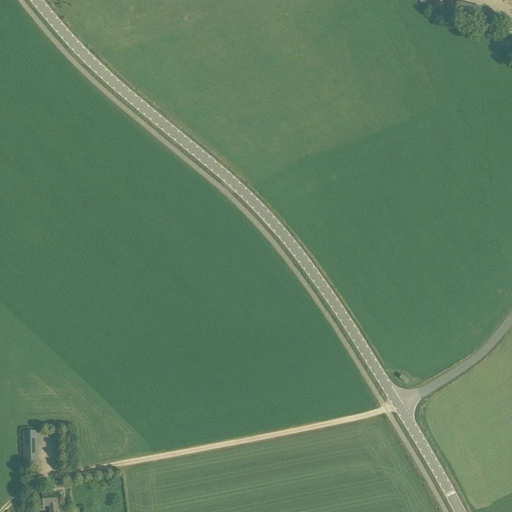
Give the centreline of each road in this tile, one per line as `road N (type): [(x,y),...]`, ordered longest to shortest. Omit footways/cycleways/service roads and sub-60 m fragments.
road 1 (tertiary): [(400,406),(282,232),(117,87),(36,0)]
road 2 (track): [(400,406),(58,476),(2,511)]
road 3 (unclassified): [(400,406),(467,367),(511,322)]
road 4 (tertiary): [(459,511),(400,406)]
